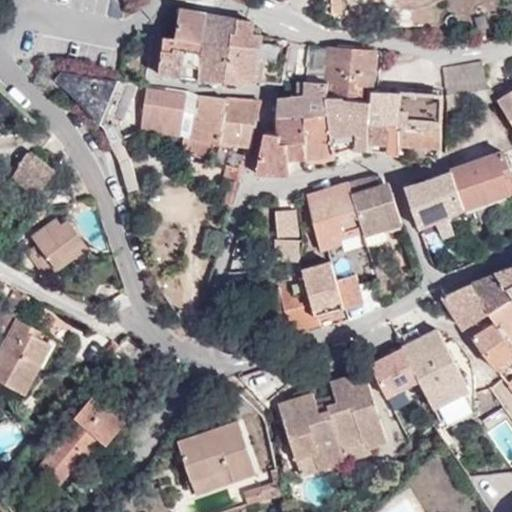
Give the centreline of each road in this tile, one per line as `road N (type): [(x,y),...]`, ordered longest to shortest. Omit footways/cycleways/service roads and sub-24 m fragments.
road 1 (residential): [(432,287),(390,163),(255,189),(202,358)]
road 2 (residential): [(183,336),(165,317),(70,132),(0,64)]
road 3 (residential): [(216,0),(283,23),(361,30),(431,55),(511,49)]
road 4 (residential): [(432,287),(242,360),(202,358)]
road 5 (residential): [(60,511),(143,454),(202,358)]
road 6 (residential): [(183,336),(111,327),(3,271)]
road 7 (residential): [(0,35),(27,5),(143,24)]
